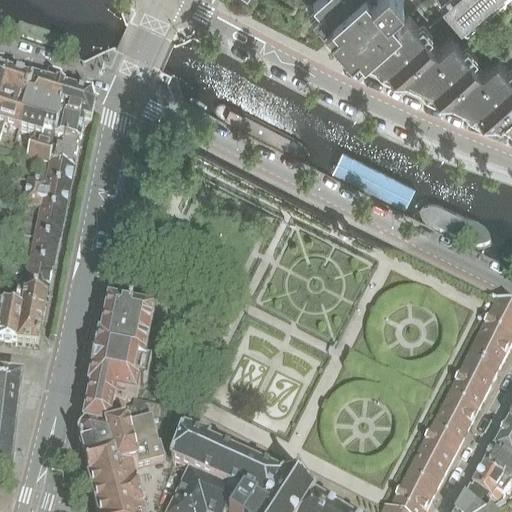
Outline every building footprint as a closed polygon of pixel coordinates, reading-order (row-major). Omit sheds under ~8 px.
[(395,3),(399,0),(310,0),(305,5),(333,36),(338,43),(341,40),(357,58),(362,53),(363,52),(406,15),(395,3)] [(437,0),(462,30),(496,0),(437,0)] [(391,71),(402,76),(436,48),(406,15),(363,52),(362,53),(361,56),(374,62),(378,60),(385,64),(391,71)] [(19,22),(14,35),(66,51),(70,38),(19,22)] [(450,36),(436,48),(402,76),(419,84),(422,82),(430,85),(436,92),(446,97),(480,70),(450,36)] [(511,76),(495,57),(480,70),(446,97),(464,106),(467,103),(475,107),(481,114),(491,119),(511,102),(511,76)] [(31,84),(7,77),(0,97),(0,167),(6,169),(10,156),(0,152),(0,138),(3,129),(16,133),(31,84)] [(48,89),(31,84),(16,133),(32,137),(25,162),(46,167),(47,165),(49,165),(54,143),(58,122),(83,128),(83,126),(90,127),(93,110),(89,102),(48,89)] [(218,101),(210,117),(282,154),(291,137),(218,101)] [(511,102),(491,119),(508,127),(511,125),(511,102)] [(58,122),(54,143),(78,149),(83,128),(58,122)] [(54,143),(49,165),(73,171),(78,149),(54,143)] [(341,160),(332,179),(407,217),(417,196),(341,160)] [(69,192),(73,171),(49,165),(47,165),(46,167),(43,185),(42,187),(69,192)] [(156,175),(137,165),(131,193),(139,197),(145,185),(150,187),(156,175)] [(65,215),(69,192),(42,187),(43,185),(27,182),(22,208),(38,211),(38,210),(65,215)] [(422,212),(422,225),(483,253),(491,248),(490,237),(433,207),(422,212)] [(62,228),(65,215),(38,210),(38,211),(32,239),(59,245),(62,228)] [(32,239),(27,262),(54,268),(59,245),(32,239)] [(511,252),(504,249),(499,261),(511,267),(511,252)] [(21,296),(25,297),(46,302),(54,268),(27,262),(21,296)] [(13,311),(4,309),(0,326),(0,346),(15,348),(25,297),(21,296),(20,297),(16,296),(13,311)] [(46,302),(25,297),(15,348),(37,350),(46,302)] [(511,311),(495,303),(478,336),(509,352),(511,345),(511,311)] [(82,429),(83,429),(130,427),(134,406),(138,388),(146,390),(150,368),(143,367),(153,316),(107,307),(100,342),(98,342),(94,359),(90,376),(91,376),(87,393),(89,393),(82,429)] [(492,384),(509,352),(478,336),(461,368),(492,384)] [(477,413),(492,384),(461,368),(446,397),(477,413)] [(16,425),(20,385),(0,383),(0,483),(10,484),(10,482),(9,482),(12,458),(13,458),(16,425)] [(463,441),(477,413),(446,397),(432,425),(463,441)] [(162,424),(169,414),(134,406),(130,427),(150,422),(151,426),(162,424)] [(130,427),(83,429),(82,431),(78,437),(76,441),(77,445),(78,451),(77,451),(79,456),(83,469),(82,470),(86,482),(93,511),(141,511),(140,502),(132,478),(130,473),(136,471),(164,464),(159,448),(157,449),(151,426),(150,422),(130,427)] [(448,470),(463,441),(432,425),(417,454),(448,470)] [(511,427),(508,425),(492,453),(511,467),(511,427)] [(334,511),(312,499),(281,482),(206,447),(207,446),(208,446),(210,442),(187,435),(181,432),(180,436),(181,436),(169,464),(168,464),(167,467),(186,475),(167,511),(334,511)] [(511,467),(492,453),(482,472),(501,485),(509,490),(511,492),(511,467)] [(433,498),(448,470),(417,454),(402,482),(433,498)] [(482,472),(471,490),(484,502),(491,508),(493,511),(495,511),(507,504),(501,502),(509,490),(501,485),(482,472)] [(426,511),(433,498),(402,482),(386,511),(426,511)] [(463,507),(469,511),(493,511),(491,508),(484,502),(471,490),(463,507)]
